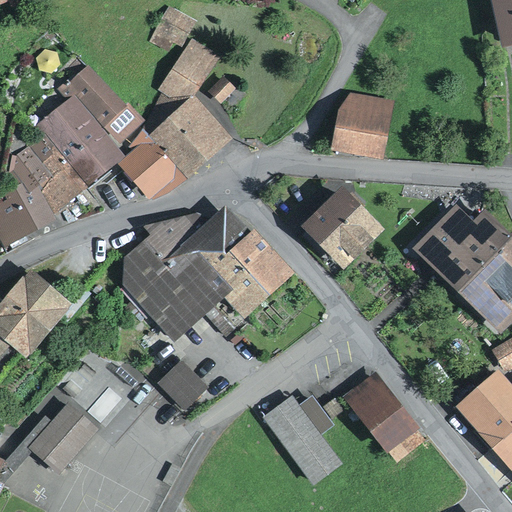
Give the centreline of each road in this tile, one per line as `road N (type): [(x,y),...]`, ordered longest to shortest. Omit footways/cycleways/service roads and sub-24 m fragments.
road 1 (unclassified): [(231,179),(497,511)]
road 2 (residential): [(231,179),(293,164),(511,180)]
road 3 (unclassified): [(0,268),(231,179)]
